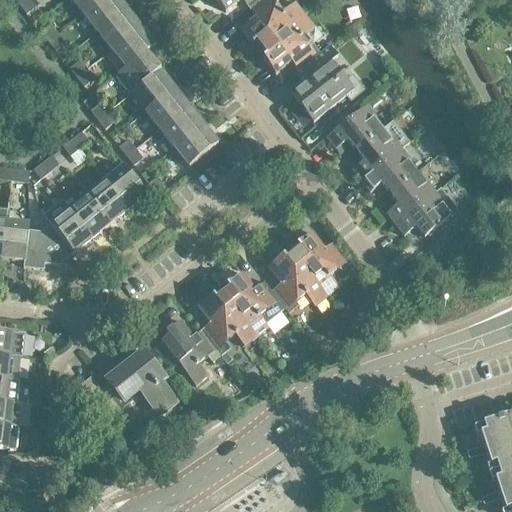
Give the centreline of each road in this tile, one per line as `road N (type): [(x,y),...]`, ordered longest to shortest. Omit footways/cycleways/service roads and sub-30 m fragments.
road 1 (residential): [(0,308),(131,318),(310,180)]
road 2 (residential): [(310,180),(174,0)]
road 3 (residential): [(416,360),(382,276),(310,180)]
road 4 (tertiary): [(276,427),(328,390),(416,360)]
road 5 (residential): [(434,511),(423,478),(429,411),(416,360)]
